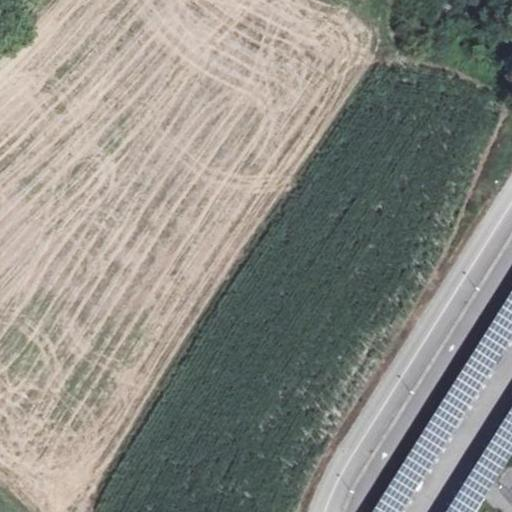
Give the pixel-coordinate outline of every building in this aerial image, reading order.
[(443,4),(433,19),(446,27),(456,12),(443,4)] [(413,16),(405,28),(416,34),(423,22),(413,16)] [(466,51),(463,56),(469,60),(472,53),(466,51)] [(511,290),(372,511),(402,511),(511,338),(511,290)] [(511,406),(444,511),(469,511),(511,446),(511,406)]
